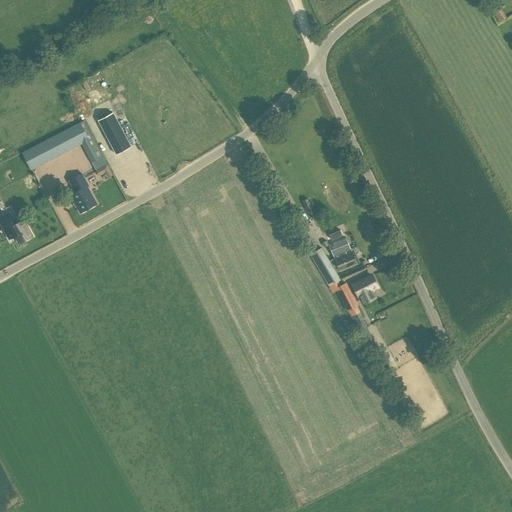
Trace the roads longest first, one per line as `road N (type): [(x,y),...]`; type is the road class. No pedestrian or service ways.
road 1 (unclassified): [(511,471),(474,406),(315,59)]
road 2 (unclassified): [(0,276),(251,130),(315,59)]
